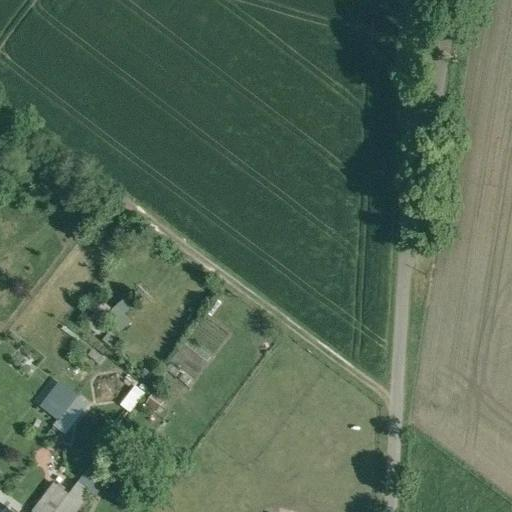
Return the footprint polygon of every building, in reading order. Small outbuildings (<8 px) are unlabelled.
[(96,332),(116,311),(101,297),(81,318),(96,332)] [(124,406),(134,413),(150,391),(140,384),(124,406)] [(75,399),(59,420),(70,428),(86,407),(75,399)] [(68,497),(56,511),(76,511),(91,492),(79,482),(68,497)] [(56,511),(68,497),(54,486),(34,511),(56,511)]
